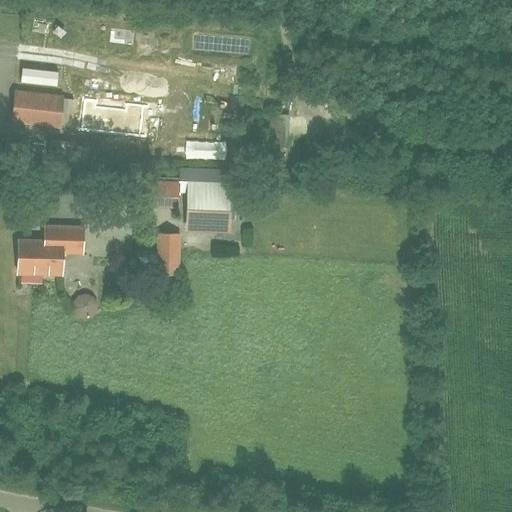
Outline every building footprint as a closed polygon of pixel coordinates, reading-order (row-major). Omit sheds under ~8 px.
[(14,92),(11,122),(59,128),(63,97),(14,92)] [(83,99),(80,130),(138,136),(142,105),(125,104),(124,110),(94,107),(95,101),(83,99)] [(175,205),(175,183),(135,182),(134,204),(175,205)] [(222,219),(222,191),(185,191),(185,218),(222,219)] [(81,254),(81,229),(44,228),(43,243),(17,242),(16,275),(60,275),(61,253),(81,254)] [(177,237),(159,236),(158,274),(176,275),(177,237)] [(96,307),(94,300),(88,295),(81,295),(75,300),(72,307),(75,314),(81,318),(88,318),(94,314),(96,307)]
